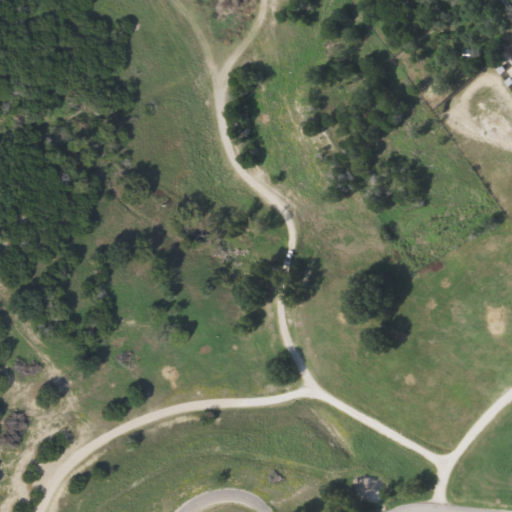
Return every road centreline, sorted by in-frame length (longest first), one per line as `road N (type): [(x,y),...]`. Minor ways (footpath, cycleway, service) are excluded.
road 1 (residential): [(41,511),(49,484),(96,445),(171,412),(306,399),(430,461),(511,396)]
road 2 (residential): [(189,511),(246,496),(265,511),(463,511)]
road 3 (residential): [(0,290),(96,445)]
